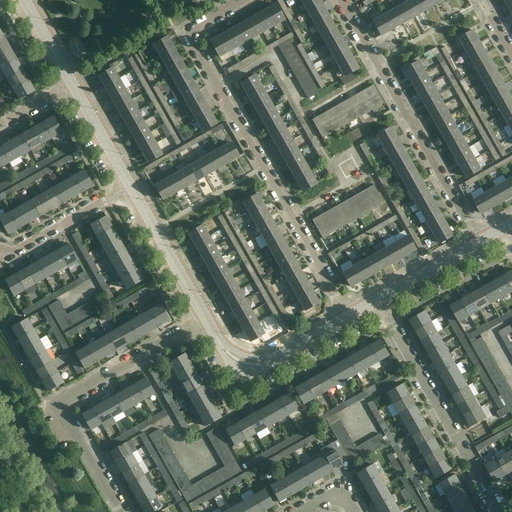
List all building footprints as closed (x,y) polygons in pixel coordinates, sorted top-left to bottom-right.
[(276,0),(277,0),(283,11),(287,9),(281,0),(276,0)] [(307,11),(321,3),(319,0),(301,0),(304,6),(307,11)] [(413,17),(424,11),(417,0),(409,0),(405,2),(413,17)] [(432,0),(417,0),(424,11),(435,5),(432,0)] [(405,2),(394,9),(402,23),(413,17),(405,2)] [(321,3),(307,11),(313,22),(327,14),(321,3)] [(264,10),(273,26),(284,20),(275,4),(264,10)] [(289,22),(293,19),(287,9),(283,11),(289,22)] [(394,9),(383,15),(391,29),(402,23),(394,9)] [(254,17),(263,32),(273,26),(264,10),(254,17)] [(327,14),(313,22),(320,33),(333,25),(327,14)] [(391,29),(383,15),(372,21),(380,36),(391,29)] [(243,23),(252,38),(263,32),(254,17),(243,23)] [(299,30),(293,19),(289,22),(295,32),(299,30)] [(232,29),(241,44),(252,38),(243,23),(232,29)] [(333,25),(320,33),(326,43),(340,35),(333,25)] [(460,38),(466,49),(481,41),(472,27),(458,35),(460,38)] [(221,35),(230,50),(241,44),(232,29),(221,35)] [(295,32),(301,43),(305,41),(299,30),(295,32)] [(292,32),(280,38),(283,42),(289,39),(294,36),(292,32)] [(230,50),(221,35),(210,41),(219,57),(230,50)] [(340,35),(326,43),(332,54),(346,46),(340,35)] [(4,37),(0,39),(0,54),(9,49),(6,43),(7,42),(4,37)] [(167,37),(153,44),(159,55),(173,47),(167,37)] [(276,46),(277,46),(283,42),(280,38),(274,42),(276,46)] [(277,46),(281,51),(292,45),(289,39),(283,42),(277,46)] [(82,53),(74,40),(69,44),(76,56),(82,53)] [(466,49),(473,60),(487,52),(481,41),(466,49)] [(307,54),(301,43),(296,46),(302,57),(307,54)] [(265,53),(272,49),(270,44),(263,48),(265,53)] [(281,51),(284,57),(295,50),(292,45),(281,51)] [(346,46),(332,54),(338,65),(352,57),(346,46)] [(452,57),(446,46),(441,49),(448,60),(452,57)] [(173,47),(159,55),(166,66),(180,58),(173,47)] [(434,57),(436,56),(440,53),(437,47),(430,50),(434,57)] [(9,49),(0,54),(0,66),(1,68),(17,59),(14,54),(13,55),(9,49)] [(298,55),(295,50),(284,57),(287,62),(298,55)] [(473,60),(479,71),(493,63),(487,52),(473,60)] [(255,53),(248,57),(251,61),(258,57),(255,53)] [(440,53),(436,56),(441,64),(445,62),(440,53)] [(139,54),(135,56),(138,63),(143,60),(139,54)] [(301,60),(298,55),(287,62),(290,67),(301,60)] [(132,57),(128,60),(132,67),(136,64),(132,57)] [(352,71),(358,67),(352,57),(338,65),(344,75),(340,78),(344,85),(356,78),(352,71)] [(180,58),(166,66),(172,77),(186,69),(180,58)] [(309,58),(305,61),(309,68),(313,65),(309,58)] [(17,59),(1,68),(7,79),(21,70),(23,69),(19,64),(17,59)] [(293,72),(304,66),(301,60),(290,67),(293,72)] [(406,69),(412,80),(426,72),(420,61),(406,69)] [(454,62),(450,64),(454,71),(458,68),(454,62)] [(479,71),(485,82),(499,74),(493,63),(479,71)] [(272,65),(268,68),(272,74),(276,72),(272,66),(272,65)] [(313,65),(309,68),(313,74),(317,72),(313,65)] [(229,74),(236,70),(234,66),(227,70),(229,74)] [(296,77),(307,71),(304,66),(293,72),(296,77)] [(448,66),(443,68),(447,75),(451,72),(448,66)] [(105,86),(119,78),(113,67),(99,75),(105,86)] [(147,67),(142,70),(143,71),(146,77),(151,74),(147,67)] [(458,68),(454,71),(458,78),(462,75),(458,68)] [(21,70),(7,79),(13,89),(29,80),(26,76),(23,69),(21,70)] [(186,69),(172,77),(178,88),(192,80),(186,69)] [(299,82),(310,76),(307,71),(296,77),(299,82)] [(412,80),(418,91),(432,83),(426,72),(412,80)] [(451,72),(447,75),(451,82),(455,79),(451,72)] [(151,74),(146,77),(147,78),(150,83),(154,81),(151,74)] [(485,82),(491,93),(505,85),(499,74),(485,82)] [(119,78),(105,86),(111,97),(125,89),(131,86),(125,75),(119,78)] [(247,94),(261,86),(255,75),(241,83),(247,94)] [(302,88),(313,81),(310,76),(299,82),(302,88)] [(29,80),(13,89),(19,100),(35,91),(31,85),(29,80)] [(167,80),(160,84),(163,89),(166,94),(173,90),(170,85),(167,80)] [(192,80),(178,88),(184,99),(198,91),(192,80)] [(281,80),(276,83),(280,89),(285,87),(281,80)] [(322,80),(317,82),(321,89),(325,87),(322,80)] [(305,93),(316,87),(313,81),(302,88),(305,93)] [(418,91),(424,102),(439,94),(432,83),(418,91)] [(467,83),(462,86),(466,92),(470,90),(467,83)] [(491,93),(497,103),(511,95),(505,85),(491,93)] [(253,105),(267,97),(261,86),(247,94),(253,105)] [(285,87),(280,89),(284,96),(288,94),(285,87)] [(308,99),(319,92),(316,87),(305,93),(308,99)] [(361,92),(371,110),(383,103),(374,87),(368,91),(366,88),(361,92)] [(460,87),(456,89),(459,96),(464,94),(460,87)] [(125,89),(111,97),(117,108),(131,100),(125,89)] [(159,90),(155,92),(159,99),(163,96),(159,90)] [(470,90),(466,92),(470,99),(474,97),(470,90)] [(198,91),(184,99),(190,110),(204,102),(198,91)] [(356,97),(350,101),(359,117),(371,110),(361,92),(355,95),(356,97)] [(424,102),(431,113),(445,105),(439,94),(424,102)] [(464,94),(459,96),(463,103),(467,101),(464,94)] [(497,103),(503,114),(511,109),(511,96),(511,95),(497,103)] [(163,96),(159,99),(162,105),(167,103),(163,96)] [(259,116),(273,108),(267,97),(253,105),(259,116)] [(131,100),(117,108),(123,119),(137,111),(131,100)] [(342,102),(336,105),(347,124),(359,117),(350,101),(344,104),(342,102)] [(477,101),(472,103),(479,114),(483,112),(477,101)] [(204,102),(190,110),(196,120),(210,112),(204,102)] [(293,102),(289,104),(293,111),(297,109),(295,106),(293,102)] [(336,105),(331,109),(332,111),(325,115),(334,131),(347,124),(336,105)] [(431,113),(437,123),(451,115),(445,105),(431,113)] [(273,108),(259,116),(265,127),(279,119),(273,108)] [(297,109),(293,111),(297,118),(301,115),(297,109)] [(472,109),(468,111),(472,118),(476,116),(472,109)] [(511,109),(503,114),(509,125),(511,123),(511,109)] [(137,111),(123,119),(129,130),(143,122),(137,111)] [(171,111),(167,114),(171,121),(175,118),(171,111)] [(210,112),(196,120),(203,131),(217,123),(210,112)] [(483,112),(479,114),(483,121),(487,118),(483,112)] [(164,115),(160,118),(164,124),(168,122),(164,115)] [(334,131),(325,115),(319,118),(318,116),(312,119),(322,138),(334,131)] [(437,123),(443,134),(457,126),(451,115),(437,123)] [(47,120),(43,122),(52,138),(63,132),(54,116),(53,117),(47,120)] [(476,116),(472,118),(476,125),(480,122),(476,116)] [(175,118),(171,121),(175,127),(179,125),(175,118)] [(271,137),(285,129),(279,119),(265,127),(271,137)] [(38,125),(32,128),(33,130),(42,144),(52,138),(43,122),(38,125)] [(143,122),(129,130),(135,140),(149,133),(143,122)] [(168,122),(164,124),(168,131),(172,129),(168,122)] [(305,123),(301,126),(305,132),(309,130),(305,123)] [(216,127),(210,131),(212,135),(223,129),(221,125),(216,127)] [(383,146),(397,138),(390,126),(376,135),(383,146)] [(443,134),(449,145),(463,137),(457,126),(443,134)] [(491,126),(487,129),(491,135),(495,133),(491,126)] [(26,132),(22,134),(31,150),(42,144),(33,130),(32,128),(26,132)] [(277,148),(291,140),(285,129),(271,137),(277,148)] [(309,130),(305,132),(309,139),(313,137),(309,130)] [(485,130),(480,133),(484,139),(488,137),(485,130)] [(210,131),(203,135),(206,139),(212,135),(210,131)] [(149,133),(135,140),(141,151),(155,143),(149,133)] [(184,133),(180,136),(183,143),(188,140),(184,133)] [(495,133),(491,135),(495,142),(499,140),(495,133)] [(17,137),(11,140),(12,142),(20,156),(31,150),(22,134),(17,137)] [(177,137),(173,140),(176,146),(181,144),(177,137)] [(449,145),(455,156),(469,148),(463,137),(449,145)] [(488,137),(484,139),(488,146),(492,144),(488,137)] [(403,148),(397,138),(383,146),(389,157),(403,148)] [(195,139),(189,143),(191,147),(198,143),(195,139)] [(5,144),(0,147),(10,163),(20,156),(12,142),(11,140),(5,144)] [(283,159),(298,151),(291,140),(277,148),(283,159)] [(363,142),(359,145),(363,151),(367,149),(363,142)] [(155,143),(141,151),(148,162),(162,155),(155,143)] [(189,143),(182,147),(184,151),(191,147),(189,143)] [(220,149),(228,163),(239,157),(231,143),(220,149)] [(318,145),(314,147),(317,154),(322,152),(318,145)] [(469,148),(455,156),(461,167),(476,158),(475,158),(480,155),(475,145),(470,148),(469,148)] [(0,146),(0,168),(10,163),(0,147),(0,146)] [(395,167),(408,160),(409,159),(403,148),(389,157),(395,167)] [(504,148),(500,151),(503,157),(508,155),(504,148)] [(209,155),(217,169),(228,163),(220,149),(209,155)] [(78,151),(72,154),(74,159),(75,160),(81,157),(82,157),(78,151)] [(290,170),(304,162),(298,151),(283,159),(290,170)] [(173,152),(167,155),(169,160),(176,156),(173,152)] [(322,152),(317,154),(321,161),(325,158),(322,152)] [(497,152),(493,154),(497,161),(501,159),(497,152)] [(55,154),(49,157),(52,162),(58,158),(55,154)] [(72,154),(65,158),(68,163),(74,159),(72,154)] [(167,155),(160,159),(162,163),(169,160),(167,155)] [(199,161),(207,175),(217,169),(209,155),(199,161)] [(52,162),(49,157),(42,161),(45,166),(52,162)] [(372,157),(368,160),(369,162),(371,166),(376,164),(372,157)] [(482,170),(476,158),(461,167),(468,178),(482,170)] [(508,158),(501,162),(504,166),(511,162),(508,158)] [(409,159),(408,160),(395,167),(401,178),(415,170),(409,159)] [(53,165),(56,169),(62,166),(60,161),(53,165)] [(188,167),(196,181),(207,175),(199,161),(188,167)] [(296,181),(310,173),(304,162),(290,170),(296,181)] [(145,168),(140,171),(142,175),(148,172),(154,168),(152,164),(145,168)] [(376,164),(371,166),(373,169),(375,172),(375,173),(380,171),(376,164)] [(49,173),(56,169),(53,165),(47,168),(49,173)] [(177,173),(185,187),(196,181),(188,167),(177,173)] [(330,167),(326,169),(330,176),(334,173),(330,167)] [(163,174),(166,179),(174,193),(185,187),(177,173),(174,168),(163,174)] [(30,174),(28,169),(20,174),(23,178),(30,174)] [(84,170),(73,176),(82,192),(87,189),(93,186),(94,186),(84,170)] [(401,178),(407,188),(421,180),(415,170),(401,178)] [(487,170),(480,174),(482,178),(489,175),(487,170)] [(302,192),(316,184),(310,173),(296,181),(302,192)] [(73,176),(63,182),(71,197),(72,198),(78,195),(82,192),(73,176)] [(27,185),(34,181),(32,177),(24,181),(27,185)] [(13,178),(6,181),(9,186),(16,182),(13,178)] [(163,200),(174,193),(166,179),(155,185),(163,200)] [(384,179),(380,181),(384,188),(388,185),(384,179)] [(427,191),(421,180),(407,188),(413,199),(427,191)] [(9,186),(6,181),(0,185),(3,190),(9,186)] [(504,201),(511,197),(511,189),(507,181),(496,187),(504,201)] [(63,182),(52,188),(61,204),(66,201),(72,198),(71,197),(63,182)] [(10,189),(13,193),(20,190),(17,185),(10,189)] [(392,192),(388,185),(384,188),(388,195),(392,192)] [(496,187),(486,194),(493,208),(504,201),(496,187)] [(52,188),(42,194),(50,209),(51,210),(57,207),(61,204),(52,188)] [(362,192),(372,210),(384,203),(375,188),(368,191),(367,189),(362,192)] [(7,197),(13,193),(10,189),(4,193),(7,197)] [(427,191),(413,199),(415,203),(420,210),(434,202),(427,191)] [(357,198),(350,201),(359,217),(372,210),(362,192),(355,195),(357,198)] [(42,194),(31,200),(40,216),(44,214),(51,210),(50,209),(42,194)] [(249,213),(263,205),(257,194),(243,202),(249,213)] [(482,214),(493,208),(486,194),(474,200),(482,214)] [(31,200),(20,206),(29,221),(29,222),(35,219),(40,216),(31,200)] [(396,200),(392,202),(396,209),(400,207),(396,200)] [(347,224),(359,217),(350,201),(344,205),(343,202),(337,206),(347,224)] [(440,213),(434,202),(420,210),(426,221),(440,213)] [(269,216),(263,205),(249,213),(255,224),(269,216)] [(20,206),(10,212),(19,228),(23,226),(29,222),(29,221),(20,206)] [(332,212),(326,215),(335,231),(347,224),(337,206),(331,209),(332,212)] [(400,207),(396,209),(400,216),(404,213),(400,207)] [(228,210),(224,213),(228,220),(232,217),(228,210)] [(10,212),(0,217),(0,219),(8,234),(9,234),(14,231),(19,228),(10,212)] [(432,231),(432,232),(446,224),(440,213),(426,221),(427,222),(421,225),(426,234),(432,231)] [(221,214),(217,217),(221,223),(225,221),(221,214)] [(319,219),(318,216),(312,220),(323,238),(335,231),(326,215),(319,219)] [(396,215),(389,218),(392,223),(398,219),(396,215)] [(106,216),(90,225),(96,236),(112,227),(110,222),(106,216)] [(276,227),(269,216),(255,224),(262,235),(276,227)] [(409,222),(404,224),(408,231),(413,228),(409,222)] [(381,223),(374,227),(376,231),(383,227),(381,223)] [(452,235),(446,224),(432,232),(427,235),(433,245),(438,242),(438,243),(452,235)] [(188,233),(194,244),(209,236),(202,225),(188,233)] [(237,226),(233,228),(237,235),(241,232),(237,226)] [(112,227),(96,236),(102,247),(117,238),(118,237),(115,231),(112,227)] [(282,237),(276,227),(262,235),(268,245),(282,237)] [(374,227),(367,231),(369,235),(376,231),(374,227)] [(413,228),(408,231),(412,237),(416,235),(413,228)] [(230,230),(226,232),(230,239),(234,236),(230,230)] [(241,232),(237,235),(240,241),(245,239),(241,232)] [(77,234),(72,236),(76,243),(80,240),(77,234)] [(359,235),(352,239),(355,243),(362,240),(359,235)] [(407,235),(396,241),(404,256),(416,249),(407,235)] [(215,247),(209,236),(194,244),(201,255),(215,247)] [(234,236),(230,239),(234,245),(238,243),(234,236)] [(117,238),(102,247),(108,257),(124,248),(122,244),(118,237),(117,238)] [(288,248),(282,237),(268,245),(274,256),(288,248)] [(352,239),(346,243),(348,247),(355,243),(352,239)] [(404,256),(396,241),(386,248),(394,262),(404,256)] [(62,248),(58,250),(67,266),(78,260),(69,244),(62,248)] [(421,244),(417,246),(421,253),(425,250),(421,244)] [(221,258),(215,247),(201,255),(207,266),(221,258)] [(249,247),(245,250),(249,256),(253,254),(249,247)] [(124,248),(108,257),(114,268),(129,259),(130,259),(127,253),(124,248)] [(294,259),(288,248),(274,256),(280,267),(294,259)] [(337,248),(330,252),(333,256),(339,252),(337,248)] [(386,248),(375,254),(383,268),(394,262),(386,248)] [(53,253),(47,256),(48,257),(56,272),(67,266),(58,250),(53,253)] [(242,251),(238,254),(242,260),(246,258),(242,251)] [(253,254),(249,256),(253,263),(257,261),(253,254)] [(383,268),(375,254),(364,260),(372,274),(383,268)] [(92,262),(88,255),(84,257),(88,264),(92,262)] [(41,260),(37,262),(46,278),(56,272),(48,257),(47,256),(41,260)] [(227,269),(221,258),(207,266),(213,277),(227,269)] [(246,258),(242,260),(246,267),(250,265),(246,258)] [(129,259),(114,268),(120,279),(136,269),(134,265),(130,259),(129,259)] [(300,270),(294,259),(280,267),(286,278),(300,270)] [(364,260),(353,266),(361,280),(372,274),(364,260)] [(32,265),(26,268),(27,269),(35,284),(46,278),(37,262),(32,265)] [(361,280),(353,266),(342,272),(350,286),(361,280)] [(20,272),(15,274),(24,290),(35,284),(27,269),(26,268),(20,272)] [(136,269),(120,279),(127,290),(143,281),(142,280),(139,274),(136,269)] [(233,279),(227,269),(213,277),(219,288),(233,279)] [(262,269),(257,271),(261,278),(265,275),(262,269)] [(306,281),(300,270),(286,278),(292,289),(306,281)] [(255,273),(250,275),(254,282),(259,279),(255,273)] [(5,280),(4,280),(14,296),(24,290),(15,274),(11,277),(5,280)] [(83,283),(89,279),(87,275),(80,279),(83,283)] [(265,275),(261,278),(265,285),(269,282),(265,275)] [(104,283),(100,276),(96,278),(100,285),(104,283)] [(511,290),(504,276),(493,282),(502,298),(511,292),(511,290)] [(240,290),(233,279),(219,288),(225,298),(240,290)] [(259,279),(254,282),(258,289),(262,286),(259,279)] [(313,291),(306,281),(292,289),(299,299),(313,291)] [(493,282),(482,288),(491,304),(502,298),(493,282)] [(72,283),(65,287),(68,292),(75,288),(72,283)] [(150,285),(143,289),(146,293),(152,290),(150,285)] [(68,292),(65,287),(58,291),(61,296),(68,292)] [(482,288),(472,294),(481,310),(491,304),(482,288)] [(109,290),(104,292),(108,299),(112,296),(109,290)] [(246,301),(240,290),(225,298),(231,309),(246,301)] [(274,290),(270,293),(273,299),(278,297),(274,290)] [(313,291),(299,299),(305,310),(300,312),(304,320),(317,313),(313,305),(319,302),(313,291)] [(135,293),(129,297),(131,302),(138,298),(135,293)] [(267,294),(263,297),(267,303),(271,301),(267,294)] [(472,294),(461,300),(470,316),(481,310),(472,294)] [(51,295),(44,299),(46,304),(54,300),(51,295)] [(129,297),(122,301),(125,305),(131,302),(129,297)] [(278,297),(273,299),(277,306),(282,304),(278,297)] [(97,312),(102,309),(96,298),(91,301),(97,312)] [(44,299),(37,303),(40,308),(46,304),(44,299)] [(51,311),(62,305),(59,300),(48,306),(51,311)] [(459,322),(462,320),(470,316),(461,300),(450,306),(459,322)] [(91,301),(86,304),(93,315),(97,312),(91,301)] [(252,312),(246,301),(231,309),(238,320),(252,312)] [(271,301),(267,303),(271,310),(275,308),(271,301)] [(444,301),(439,303),(443,310),(448,307),(444,301)] [(86,304),(82,306),(88,317),(93,315),(86,304)] [(160,304),(150,310),(156,320),(159,326),(163,324),(169,320),(170,320),(160,304)] [(54,316),(64,310),(62,305),(51,311),(54,316)] [(114,305),(107,309),(110,314),(116,310),(114,305)] [(82,306),(77,309),(83,320),(88,317),(82,306)] [(46,307),(41,310),(45,317),(49,314),(46,307)] [(31,312),(29,308),(22,311),(25,316),(31,312)] [(72,312),(78,323),(83,320),(77,309),(72,312)] [(107,309),(101,313),(103,317),(110,314),(107,309)] [(63,332),(67,315),(64,310),(54,316),(63,332)] [(150,310),(139,316),(142,320),(148,331),(148,332),(155,329),(159,326),(156,320),(150,310)] [(432,321),(432,320),(426,310),(410,320),(416,330),(432,321)] [(78,323),(72,312),(67,315),(63,332),(78,323)] [(238,320),(244,331),(258,323),(252,312),(238,320)] [(286,312),(282,315),(286,321),(290,319),(286,312)] [(511,315),(510,312),(503,315),(506,320),(511,316),(511,315)] [(132,320),(129,322),(138,338),(142,336),(148,332),(148,331),(142,320),(139,316),(132,320)] [(280,316),(275,318),(279,325),(283,323),(280,316)] [(452,316),(448,318),(452,325),(456,322),(455,320),(452,316)] [(20,322),(11,327),(11,328),(14,334),(17,338),(33,329),(27,318),(26,318),(20,322)] [(93,318),(86,321),(88,326),(95,322),(93,318)] [(495,320),(488,324),(491,328),(498,324),(495,320)] [(86,321),(79,325),(82,330),(88,326),(86,321)] [(416,330),(422,341),(438,332),(432,321),(416,330)] [(129,322),(118,328),(126,343),(127,344),(133,341),(138,338),(129,322)] [(456,322),(452,325),(455,331),(460,329),(456,322)] [(54,323),(50,325),(54,332),(58,329),(54,323)] [(258,323),(244,331),(250,342),(264,334),(258,323)] [(488,324),(482,327),(484,332),(491,328),(488,324)] [(511,324),(499,332),(502,338),(506,345),(511,342),(507,335),(511,332),(511,324)] [(118,328),(108,334),(117,350),(121,348),(127,344),(126,343),(118,328)] [(33,329),(17,338),(20,343),(23,349),(24,348),(39,340),(33,329)] [(58,329),(54,332),(57,338),(62,336),(58,329)] [(71,330),(64,334),(67,338),(73,335),(71,330)] [(422,341),(428,352),(444,343),(438,332),(422,341)] [(474,332),(467,336),(470,340),(472,343),(477,340),(475,337),(476,336),(474,332)] [(108,334),(97,340),(105,355),(106,356),(112,353),(117,350),(108,334)] [(464,337),(460,339),(464,346),(468,344),(464,337)] [(472,343),(474,348),(485,342),(482,337),(472,343)] [(369,345),(378,361),(389,355),(380,339),(369,345)] [(24,348),(23,349),(27,355),(29,360),(45,351),(39,340),(24,348)] [(97,340),(86,346),(95,362),(100,360),(106,356),(105,355),(97,340)] [(474,348),(477,353),(488,346),(485,342),(474,348)] [(428,352),(434,363),(450,354),(444,343),(428,352)] [(66,344),(62,346),(65,353),(70,350),(66,344)] [(468,344),(464,346),(467,353),(472,350),(468,344)] [(369,345),(358,351),(367,367),(378,361),(369,345)] [(86,346),(75,353),(84,369),(85,368),(91,365),(95,362),(86,346)] [(488,346),(477,353),(480,357),(490,351),(488,346)] [(70,350),(65,353),(69,360),(74,357),(70,350)] [(45,351),(29,360),(32,364),(35,370),(36,370),(51,361),(45,351)] [(358,351),(347,357),(357,373),(367,367),(358,351)] [(480,357),(482,362),(493,356),(490,351),(480,357)] [(169,363),(175,374),(191,364),(185,353),(169,363)] [(434,363),(440,373),(456,364),(450,354),(434,363)] [(493,356),(482,362),(485,367),(496,361),(493,356)] [(346,379),(357,373),(347,357),(337,363),(346,379)] [(476,358),(472,361),(476,367),(480,365),(476,358)] [(36,370),(35,370),(39,377),(41,381),(57,372),(51,361),(36,370)] [(485,367),(488,371),(499,365),(496,361),(485,367)] [(337,363),(326,369),(335,385),(346,379),(337,363)] [(175,374),(181,384),(197,375),(191,364),(175,374)] [(440,373),(446,384),(462,375),(456,364),(440,373)] [(78,365),(74,368),(78,375),(82,372),(78,365)] [(480,365),(476,367),(479,374),(484,371),(480,365)] [(499,365),(488,371),(490,376),(501,370),(499,365)] [(325,392),(335,385),(326,369),(316,376),(325,392)] [(490,376),(493,381),(504,375),(501,370),(490,376)] [(155,371),(151,374),(155,380),(159,378),(155,371)] [(57,372),(41,381),(44,385),(47,391),(47,392),(63,383),(57,372)] [(399,372),(392,376),(395,380),(401,376),(399,372)] [(181,384),(187,395),(203,385),(197,375),(181,384)] [(446,384),(453,395),(468,386),(462,375),(446,384)] [(504,375),(493,381),(496,386),(507,379),(504,375)] [(316,376),(305,382),(314,398),(325,392),(316,376)] [(144,399),(155,393),(145,377),(134,383),(144,399)] [(496,386),(498,390),(509,384),(507,379),(496,386)] [(384,380),(377,384),(380,389),(387,385),(384,380)] [(489,380),(484,382),(488,389),(493,386),(489,380)] [(314,398),(305,382),(294,388),(303,404),(314,398)] [(133,405),(144,399),(134,383),(124,390),(133,405)] [(393,403),(408,395),(408,394),(402,383),(386,392),(393,403)] [(377,384),(371,388),(373,392),(380,389),(377,384)] [(511,388),(509,384),(498,390),(501,395),(511,388)] [(164,385),(159,388),(163,395),(168,392),(164,385)] [(187,395),(194,405),(210,396),(203,385),(187,395)] [(453,395),(459,405),(475,396),(468,386),(453,395)] [(493,386),(488,389),(492,395),(496,393),(493,386)] [(511,388),(501,395),(503,399),(504,400),(511,395),(511,388)] [(122,411),(133,405),(124,390),(113,396),(122,411)] [(168,392),(163,395),(167,401),(171,399),(168,392)] [(290,393),(279,399),(288,415),(299,409),(290,393)] [(363,393),(356,396),(359,401),(365,397),(363,393)] [(393,403),(386,407),(392,417),(399,414),(414,405),(408,394),(408,395),(393,403)] [(112,417),(122,411),(113,396),(103,402),(112,417)] [(194,405),(200,416),(216,407),(210,396),(194,405)] [(356,396),(350,400),(352,405),(359,401),(356,396)] [(459,405),(465,416),(481,407),(475,396),(459,405)] [(278,421),(288,415),(279,399),(269,405),(278,421)] [(372,401),(367,403),(371,410),(376,407),(372,401)] [(501,401),(496,403),(500,410),(505,407),(501,401)] [(103,402),(92,408),(101,424),(112,417),(103,402)] [(267,427),(278,421),(269,405),(258,411),(267,427)] [(341,405),(335,409),(337,413),(344,409),(341,405)] [(405,424),(408,423),(420,415),(414,405),(399,414),(405,424)] [(511,412),(509,409),(507,406),(497,412),(500,418),(511,412)] [(176,407),(172,409),(175,416),(180,413),(176,407)] [(206,427),(214,422),(222,418),(216,407),(200,416),(206,427)] [(481,407),(465,416),(471,427),(487,418),(481,407)] [(90,430),(101,424),(92,408),(81,414),(90,430)] [(335,409),(328,413),(331,417),(337,413),(335,409)] [(164,410),(158,414),(160,418),(167,415),(164,410)] [(256,433),(267,427),(258,411),(247,417),(256,433)] [(180,413),(175,416),(179,422),(184,420),(180,413)] [(405,424),(411,435),(427,426),(420,415),(408,423),(405,424)] [(380,416),(376,418),(380,425),(384,422),(380,416)] [(246,439),(256,433),(247,417),(237,423),(246,439)] [(320,417),(313,421),(316,426),(323,422),(320,417)] [(329,425),(332,429),(343,423),(340,418),(329,425)] [(150,419),(143,422),(146,427),(152,423),(150,419)] [(143,422),(136,426),(139,431),(145,428),(146,427),(143,422)] [(384,422),(380,425),(383,431),(388,429),(384,422)] [(246,439),(237,423),(226,429),(235,445),(246,439)] [(346,428),(343,423),(332,429),(335,434),(346,428)] [(308,426),(302,430),(304,434),(311,430),(308,426)] [(411,435),(417,446),(433,437),(427,426),(411,435)] [(206,433),(209,437),(219,431),(217,427),(206,433)] [(149,434),(151,439),(162,433),(159,428),(149,434)] [(188,428),(184,431),(188,437),(192,435),(188,428)] [(316,431),(315,432),(317,436),(324,433),(321,428),(316,431)] [(335,434),(337,439),(348,432),(346,428),(335,434)] [(128,431),(122,435),(124,439),(131,436),(128,431)] [(211,442),(222,436),(219,431),(209,437),(211,442)] [(504,431),(497,434),(500,439),(506,435),(504,431)] [(144,432),(139,435),(143,441),(147,439),(144,432)] [(351,437),(348,432),(337,439),(340,443),(351,437)] [(151,439),(154,444),(165,438),(162,433),(151,439)] [(382,447),(386,444),(382,437),(380,433),(375,436),(382,447)] [(294,434),(287,438),(290,442),(296,439),(294,434)] [(497,434),(491,438),(493,443),(500,439),(497,434)] [(122,435),(115,439),(118,443),(124,439),(122,435)] [(386,435),(382,437),(386,444),(389,442),(392,446),(396,443),(392,437),(388,439),(386,435)] [(211,442),(214,447),(225,441),(222,436),(211,442)] [(307,436),(300,440),(303,445),(310,441),(307,436)] [(375,436),(371,438),(377,449),(382,447),(375,436)] [(354,442),(351,437),(340,443),(341,445),(343,448),(354,442)] [(417,446),(423,456),(439,448),(433,437),(417,446)] [(154,444),(157,449),(167,442),(165,438),(154,444)] [(287,438),(280,442),(283,446),(290,442),(287,438)] [(372,452),(377,449),(371,438),(366,441),(372,452)] [(300,440),(294,444),(296,448),(303,445),(300,440)] [(217,451),(227,445),(225,441),(214,447),(217,451)] [(366,441),(361,444),(367,455),(372,452),(366,441)] [(109,451),(116,462),(131,453),(125,442),(109,451)] [(157,449),(159,453),(170,447),(167,442),(157,449)] [(354,442),(343,448),(346,453),(356,447),(354,442)] [(396,443),(392,446),(395,451),(395,453),(400,450),(396,443)] [(482,443),(475,447),(478,451),(485,448),(482,443)] [(107,444),(100,447),(103,452),(109,448),(107,444)] [(356,447),(346,453),(347,455),(352,464),(363,457),(367,455),(361,444),(356,447)] [(217,451),(219,456),(230,450),(227,445),(217,451)] [(334,449),(323,455),(332,471),(337,469),(343,465),(343,463),(340,459),(347,455),(346,453),(343,448),(341,445),(334,449)] [(272,446),(266,450),(268,455),(275,451),(272,446)] [(152,447),(147,449),(151,456),(156,453),(152,447)] [(159,453),(162,458),(173,452),(170,447),(159,453)] [(286,448),(279,452),(282,457),(288,453),(286,448)] [(423,456),(429,467),(445,458),(439,448),(423,456)] [(222,461),(233,455),(230,450),(219,456),(222,461)] [(266,450),(259,454),(262,458),(268,455),(266,450)] [(162,458),(165,463),(175,457),(173,452),(162,458)] [(279,452),(273,456),(275,461),(282,457),(279,452)] [(391,452),(387,455),(391,462),(395,459),(394,458),(392,453),(391,452)] [(116,462),(122,473),(137,464),(131,453),(116,462)] [(156,453),(151,456),(155,463),(160,460),(156,453)] [(511,460),(508,453),(497,459),(506,475),(511,471),(511,460)] [(233,455),(222,461),(225,466),(235,460),(233,455)] [(322,477),(332,471),(323,455),(313,461),(322,477)] [(255,456),(244,462),(247,467),(253,463),(258,461),(255,456)] [(165,463),(167,467),(178,461),(175,457),(165,463)] [(269,458),(258,464),(260,469),(271,463),(269,458)] [(405,458),(400,461),(404,467),(408,465),(405,458)] [(445,458),(429,467),(435,478),(451,469),(445,458)] [(497,459),(486,465),(495,481),(496,483),(502,479),(502,478),(502,477),(506,475),(497,459)] [(225,466),(220,468),(226,479),(242,470),(235,460),(225,466)] [(167,467),(170,472),(181,466),(178,461),(167,467)] [(313,461),(302,467),(311,483),(322,477),(313,461)] [(122,473),(128,483),(144,474),(137,464),(122,473)] [(357,473),(363,484),(379,475),(372,464),(357,473)] [(408,465),(404,467),(407,474),(412,471),(408,465)] [(170,472),(173,477),(183,471),(181,466),(170,472)] [(252,467),(246,471),(248,476),(255,472),(252,467)] [(300,489),(311,483),(302,467),(291,474),(300,489)] [(164,468),(159,471),(163,477),(168,475),(164,468)] [(226,479),(220,468),(215,471),(222,482),(226,479)] [(400,468),(396,471),(399,477),(404,475),(400,468)] [(173,477),(175,481),(186,475),(183,471),(173,477)] [(215,471),(211,474),(217,485),(222,482),(215,471)] [(128,483),(134,494),(149,485),(144,474),(128,483)] [(217,485),(211,474),(206,477),(212,487),(217,485)] [(291,474),(281,480),(290,495),(300,489),(291,474)] [(438,483),(433,486),(439,496),(444,494),(460,485),(458,481),(454,474),(452,475),(438,483)] [(168,475),(163,477),(167,484),(171,481),(168,475)] [(175,481),(178,486),(189,480),(186,475),(175,481)] [(363,484),(369,494),(385,485),(379,475),(363,484)] [(404,475),(399,477),(403,484),(408,481),(404,475)] [(238,476),(231,480),(234,484),(240,480),(238,476)] [(206,477),(201,479),(207,490),(212,487),(206,477)] [(207,490),(201,479),(196,482),(203,493),(207,490)] [(189,480),(178,486),(181,491),(191,485),(189,480)] [(231,480),(224,484),(227,488),(234,484),(231,480)] [(290,495),(281,480),(270,486),(279,501),(290,495)] [(417,480),(412,482),(416,489),(421,486),(417,480)] [(191,485),(181,491),(187,502),(203,493),(196,482),(191,485)] [(134,494),(140,505),(156,496),(149,485),(134,494)] [(385,485),(369,494),(375,505),(391,496),(385,485)] [(444,494),(450,505),(466,496),(460,485),(444,494)] [(216,488),(210,492),(212,497),(219,493),(216,488)] [(254,495),(263,511),(274,505),(265,489),(254,495)] [(177,490),(172,493),(176,499),(180,497),(177,490)] [(412,490),(408,492),(412,499),(416,496),(412,490)] [(210,492),(203,496),(206,500),(212,497),(210,492)] [(423,492),(419,495),(423,501),(427,499),(423,492)] [(254,495),(243,501),(249,511),(260,511),(263,511),(254,495)] [(152,511),(162,507),(156,496),(140,505),(143,511),(152,511)] [(375,505),(379,511),(388,511),(397,507),(391,496),(375,505)] [(416,496),(412,499),(415,505),(420,503),(416,496)] [(450,505),(454,511),(462,511),(472,507),(466,496),(450,505)] [(195,501),(188,504),(191,509),(198,505),(195,501)] [(249,511),(243,501),(233,507),(235,511),(249,511)] [(183,502),(179,504),(183,511),(187,508),(183,502)]
